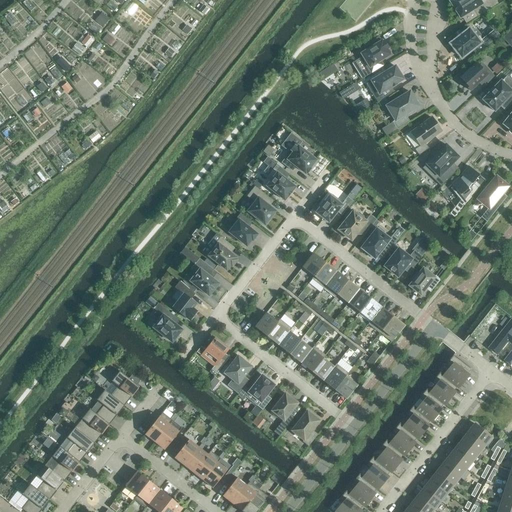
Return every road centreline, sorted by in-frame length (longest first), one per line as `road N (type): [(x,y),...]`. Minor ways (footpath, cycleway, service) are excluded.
road 1 (residential): [(217,317),(358,424)]
road 2 (residential): [(382,511),(491,372)]
road 3 (residential): [(434,328),(297,217)]
road 4 (residential): [(297,217),(217,317)]
road 5 (tertiary): [(358,424),(434,328)]
road 6 (residential): [(122,436),(216,511)]
